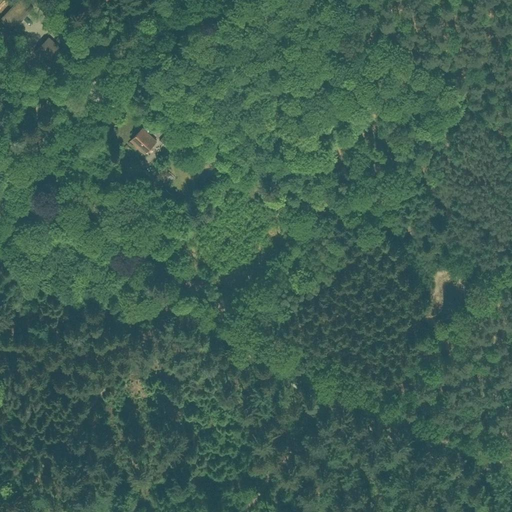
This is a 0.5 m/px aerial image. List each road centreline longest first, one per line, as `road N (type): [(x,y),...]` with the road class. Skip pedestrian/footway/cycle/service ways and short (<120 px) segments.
road 1 (track): [(96,209),(184,279),(382,408)]
road 2 (track): [(16,511),(151,325)]
road 3 (tertiary): [(39,162),(94,95),(196,0)]
road 4 (track): [(382,408),(511,280)]
road 5 (track): [(339,384),(245,511)]
road 6 (track): [(382,408),(511,457)]
